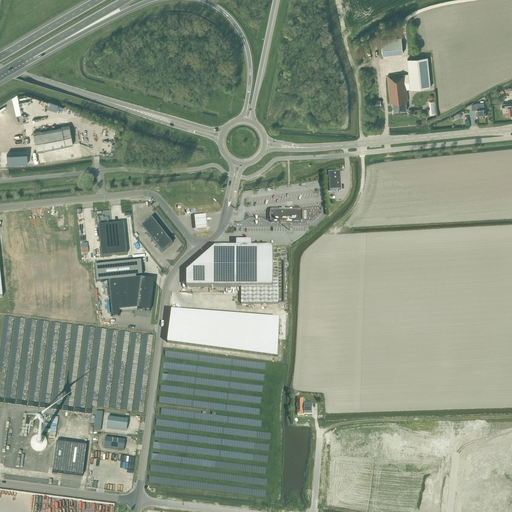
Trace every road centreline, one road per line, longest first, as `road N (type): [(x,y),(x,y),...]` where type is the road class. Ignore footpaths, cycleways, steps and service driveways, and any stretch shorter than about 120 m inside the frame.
road 1 (unclassified): [(198,248),(169,277),(164,294),(138,499)]
road 2 (secondary): [(306,147),(511,129)]
road 3 (track): [(511,416),(333,422),(317,431)]
road 4 (track): [(360,191),(359,95),(339,15)]
road 5 (primary): [(86,94),(219,141)]
road 6 (primary): [(222,131),(86,94)]
road 7 (unclassified): [(138,499),(0,482)]
road 8 (motorway): [(204,0),(232,20),(245,42),(250,77),(242,119)]
road 9 (track): [(472,0),(413,14),(404,26),(406,57),(381,64)]
road 10 (motorway): [(30,54),(150,0)]
road 11 (motorway): [(251,121),(275,0)]
road 12 (unclassified): [(102,197),(155,195),(198,248)]
